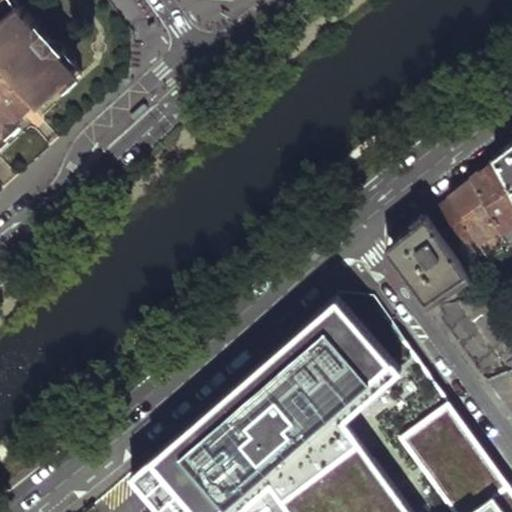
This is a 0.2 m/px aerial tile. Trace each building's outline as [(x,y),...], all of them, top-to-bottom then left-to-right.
[(24,2),(0,23),(0,138),(12,128),(9,124),(1,115),(33,86),(40,96),(43,99),(68,76),(82,64),(66,46),(60,52),(51,43),(41,31),(33,23),(39,18),(24,2)] [(49,24),(42,15),(39,18),(33,23),(41,31),(49,24)] [(68,45),(59,35),(51,43),(60,52),(66,46),(68,45)] [(86,70),(82,64),(68,76),(73,82),(86,70)] [(40,96),(33,86),(1,115),(9,124),(40,96)] [(511,150),(500,160),(511,183),(511,150)] [(475,179),(510,243),(511,241),(511,183),(500,160),(475,179)] [(479,239),(497,268),(504,264),(499,256),(505,253),(509,258),(511,256),(511,247),(510,243),(475,179),(454,195),(479,239)] [(429,214),(455,252),(479,239),(454,195),(429,214)] [(399,237),(396,257),(428,299),(468,271),(455,252),(429,214),(399,237)] [(343,290),(134,470),(170,511),(236,511),(275,477),(299,511),(511,511),(511,484),(453,403),(406,436),(453,501),(436,511),(428,511),(352,412),(406,364),(343,290)] [(492,307),(499,317),(511,308),(511,294),(492,307)] [(436,311),(486,379),(511,368),(511,308),(499,317),(492,307),(485,296),(474,302),(455,297),(436,311)] [(428,511),(436,511),(453,501),(406,436),(453,403),(418,355),(406,364),(352,412),(428,511)] [(299,511),(275,477),(236,511),(299,511)]
